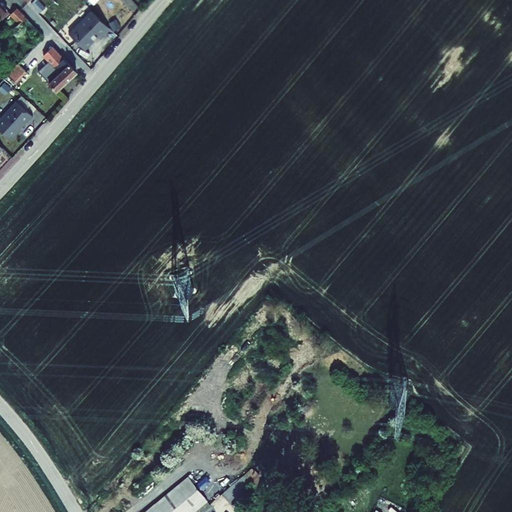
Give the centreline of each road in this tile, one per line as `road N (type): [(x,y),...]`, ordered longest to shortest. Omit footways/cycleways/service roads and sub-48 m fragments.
road 1 (residential): [(165,0),(0,190)]
road 2 (residential): [(0,405),(75,511)]
